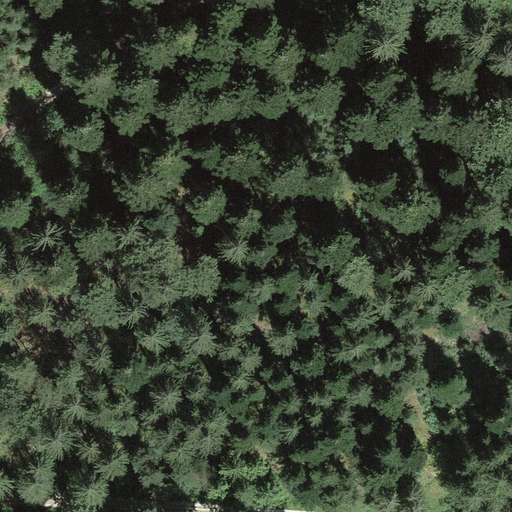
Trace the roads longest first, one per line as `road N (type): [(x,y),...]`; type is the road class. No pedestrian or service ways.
road 1 (track): [(0,139),(147,31),(212,0)]
road 2 (track): [(246,511),(0,501)]
